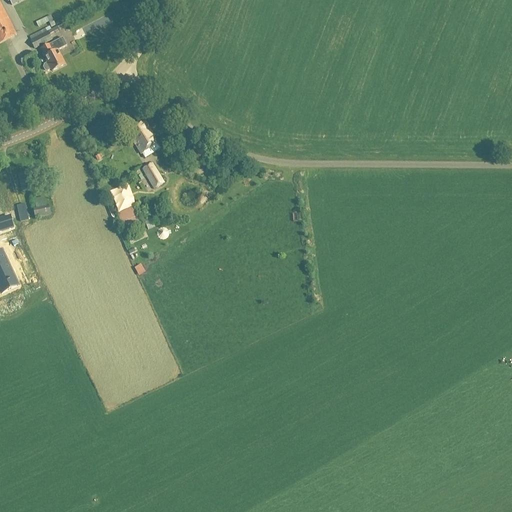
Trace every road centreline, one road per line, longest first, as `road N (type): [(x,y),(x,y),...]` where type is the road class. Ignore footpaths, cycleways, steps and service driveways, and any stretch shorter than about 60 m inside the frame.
road 1 (unclassified): [(511,165),(258,158),(194,131),(120,68)]
road 2 (unclassified): [(0,143),(58,118),(120,68)]
